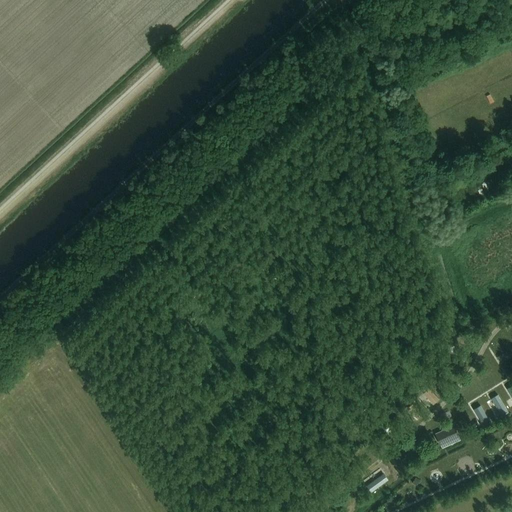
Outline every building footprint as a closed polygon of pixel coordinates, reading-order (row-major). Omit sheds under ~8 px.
[(452,348),(430,368),(450,389),(471,362),(452,348)] [(511,378),(495,389),(510,413),(511,411),(511,378)] [(424,382),(410,396),(427,414),(442,400),(424,382)] [(495,389),(478,399),(493,423),(510,413),(495,389)] [(410,396),(395,410),(412,428),(427,414),(410,396)] [(478,399),(463,409),(476,433),(493,423),(478,399)] [(459,438),(454,425),(435,434),(440,446),(444,444),(446,447),(454,443),(452,441),(459,438)] [(409,443),(386,460),(399,477),(419,462),(409,443)] [(386,460),(363,481),(374,497),(399,477),(386,460)] [(309,502),(315,508),(337,486),(330,480),(309,502)]
